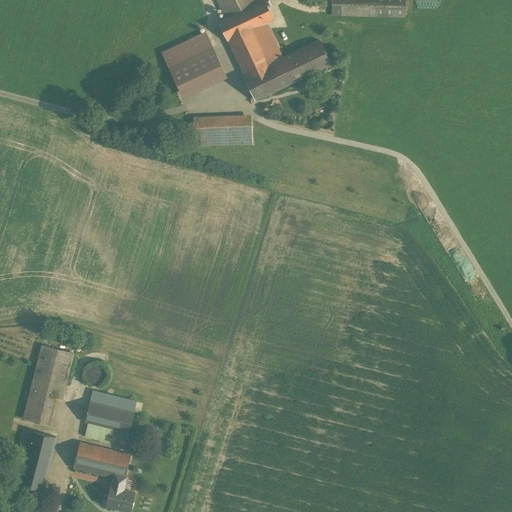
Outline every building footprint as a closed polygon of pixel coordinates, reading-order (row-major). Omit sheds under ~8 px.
[(217,0),(226,16),(255,2),(254,0),(217,0)] [(228,39),(245,74),(282,57),(266,22),(273,19),(264,0),(260,0),(255,2),(226,16),(218,20),(227,39),(228,39)] [(339,15),(404,15),(404,0),(330,0),(331,14),(339,15)] [(197,36),(162,53),(183,98),(227,77),(205,32),(197,36)] [(245,74),(244,75),(255,99),(301,77),(300,73),(318,65),(319,69),(331,63),(320,39),(282,57),(245,74)] [(194,118),(195,145),(252,143),(251,116),(194,118)] [(76,345),(42,336),(24,409),(50,415),(57,389),(65,391),(76,345)] [(107,356),(104,353),(99,352),(96,352),(91,354),(88,357),(86,361),(85,365),(86,370),(87,373),(91,376),(96,378),(101,378),(105,377),(109,374),(110,370),(111,366),(110,360),(107,356)] [(137,403),(93,392),(88,412),(131,423),(137,403)] [(58,430),(37,424),(24,477),(46,482),(58,430)] [(133,447),(83,434),(76,461),(114,471),(107,499),(132,505),(137,485),(124,482),(133,447)]
